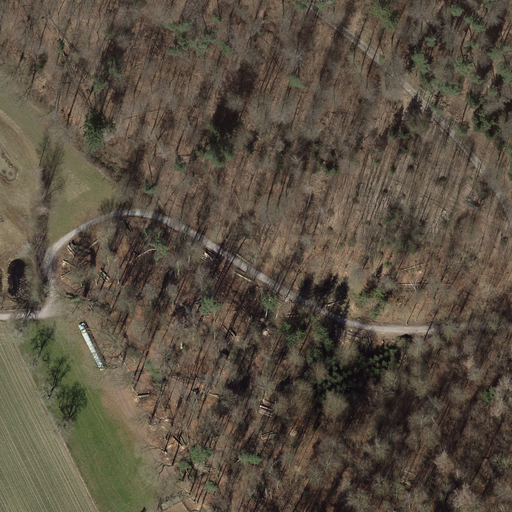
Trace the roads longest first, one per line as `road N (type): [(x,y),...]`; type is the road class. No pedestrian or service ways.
road 1 (track): [(511,324),(358,325),(141,210),(73,233),(54,300)]
road 2 (track): [(307,0),(448,127),(511,213)]
